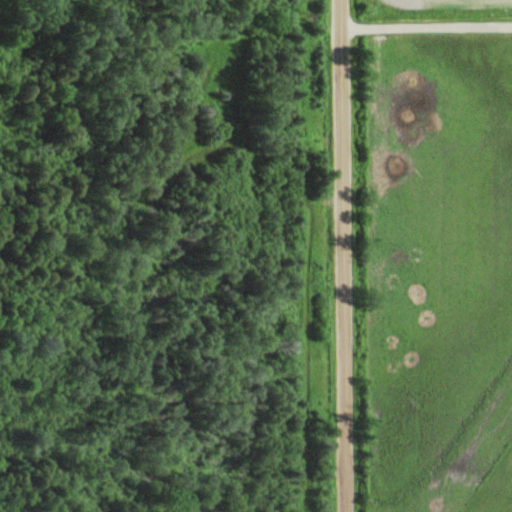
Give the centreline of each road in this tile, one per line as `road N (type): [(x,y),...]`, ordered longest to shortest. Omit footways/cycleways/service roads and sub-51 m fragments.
road 1 (residential): [(348,307),(344,0)]
road 2 (residential): [(350,511),(348,307)]
